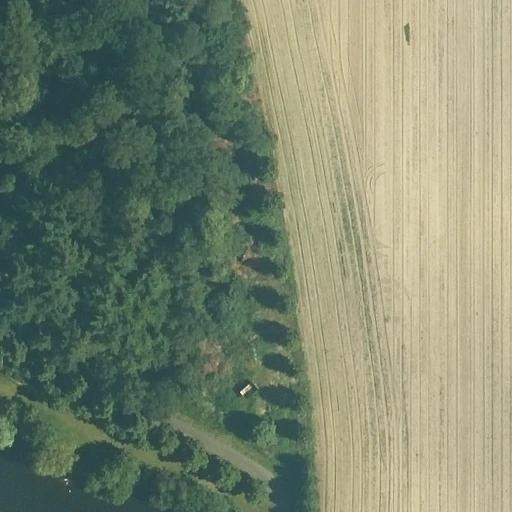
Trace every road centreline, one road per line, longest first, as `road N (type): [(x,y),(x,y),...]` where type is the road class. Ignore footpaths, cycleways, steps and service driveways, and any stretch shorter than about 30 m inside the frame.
road 1 (track): [(276,511),(263,474),(0,324)]
road 2 (track): [(243,511),(225,494),(0,387)]
